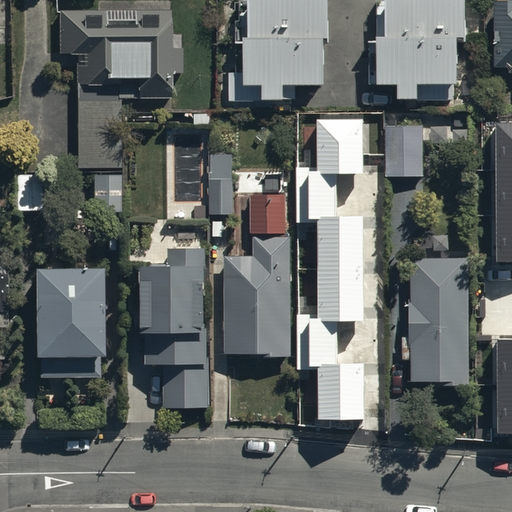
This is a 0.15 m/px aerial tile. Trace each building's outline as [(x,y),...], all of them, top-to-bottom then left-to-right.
[(169,1),(101,0),(97,0),(97,9),(59,9),(59,53),(77,53),(77,167),(119,167),(119,97),(169,97),(169,75),(182,75),(182,36),(169,36),(169,1)] [(327,0),(246,0),(247,0),(236,1),(237,41),(243,41),(244,80),(261,79),(262,97),(283,96),(283,82),(323,81),(322,39),(329,39),(327,0)] [(466,0),(376,0),(374,81),(396,82),(396,96),(416,96),(416,97),(451,98),(451,105),(475,106),(476,70),(465,69),(465,49),(456,49),(456,33),(462,33),(462,40),(465,40),(466,0)] [(511,0),(493,0),(493,64),(511,64),(511,0)] [(296,219),(317,219),(317,316),(299,316),(299,369),(319,369),(319,419),(364,419),(364,364),(337,364),(337,321),(365,321),(364,216),(336,216),(336,172),(362,172),(362,120),(317,120),(317,167),(296,167),(296,219)] [(511,122),(496,123),(497,262),(511,262),(511,122)] [(423,124),(385,125),(385,175),(423,175),(423,124)] [(231,153),(208,153),(209,213),(231,213),(231,153)] [(120,173),(91,172),(92,211),(120,211),(120,173)] [(42,173),(15,173),(15,210),(41,210),(42,173)] [(284,194),(250,195),(251,233),(285,233),(284,194)] [(290,234),(253,235),(253,253),(224,253),(224,353),(290,353),(290,234)] [(204,247),(169,246),(169,260),(138,259),(138,327),(145,327),(145,361),(163,361),(163,405),(208,405),(208,326),(204,325),(204,247)] [(468,256),(409,256),(410,382),(469,382),(468,256)] [(101,264),(32,263),(32,352),(37,352),(37,374),(99,374),(99,351),(101,351),(101,264)] [(511,339),(497,340),(497,433),(511,433),(511,339)]
